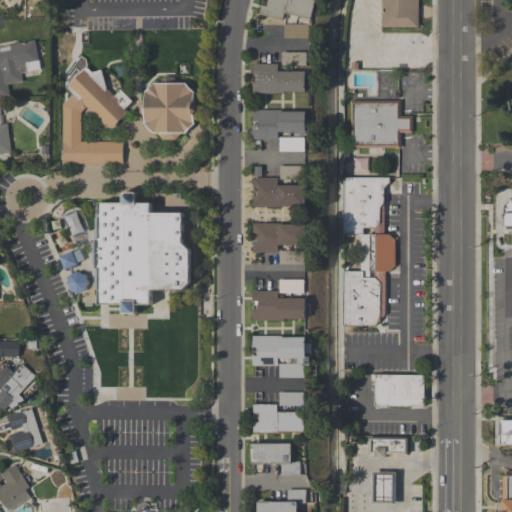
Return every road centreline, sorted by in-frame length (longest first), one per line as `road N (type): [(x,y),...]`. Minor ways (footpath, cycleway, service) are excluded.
road 1 (residential): [(241,0),(227,511)]
road 2 (tertiary): [(456,0),(457,439)]
